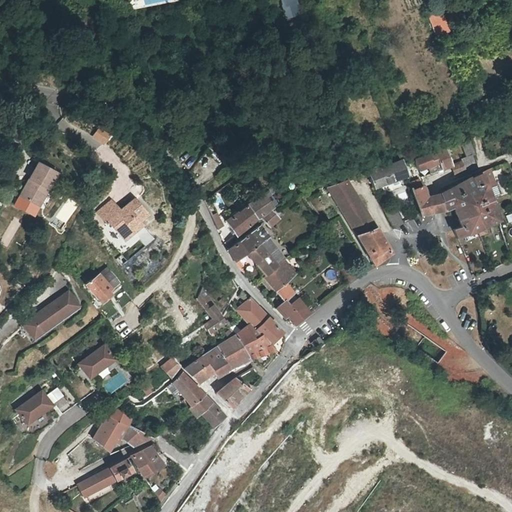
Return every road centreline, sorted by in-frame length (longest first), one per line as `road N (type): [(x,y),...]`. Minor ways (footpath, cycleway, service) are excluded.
road 1 (residential): [(0,87),(101,110),(156,144),(180,170),(239,275),(295,340)]
road 2 (residential): [(195,470),(148,442),(44,488),(43,448),(97,399)]
road 3 (residential): [(295,340),(369,276),(399,271)]
